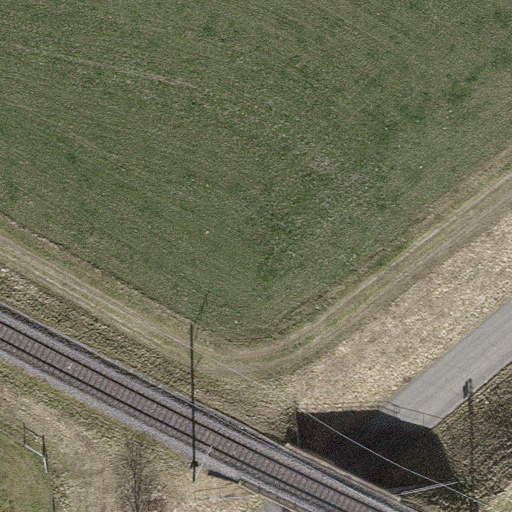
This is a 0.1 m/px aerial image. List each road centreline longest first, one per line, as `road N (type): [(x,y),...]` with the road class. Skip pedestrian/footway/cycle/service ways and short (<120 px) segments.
road 1 (track): [(511,203),(301,363),(229,374),(0,253)]
road 2 (tertiary): [(300,511),(511,335)]
